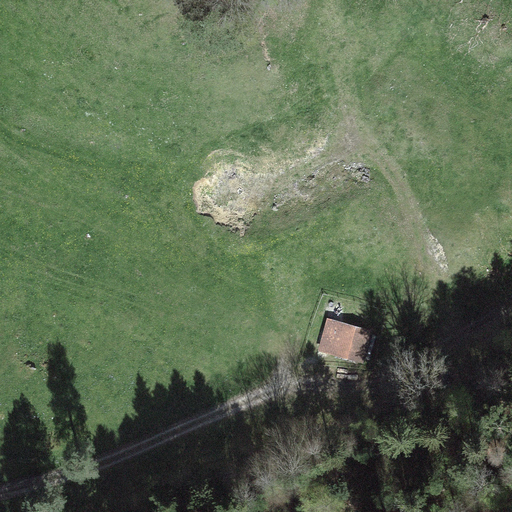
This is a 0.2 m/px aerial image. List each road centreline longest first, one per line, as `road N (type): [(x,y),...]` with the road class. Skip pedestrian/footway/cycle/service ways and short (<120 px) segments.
road 1 (track): [(357,143),(389,174),(420,268),(419,332),(391,376),(368,386),(262,395),(0,497)]
road 2 (track): [(511,295),(391,376)]
